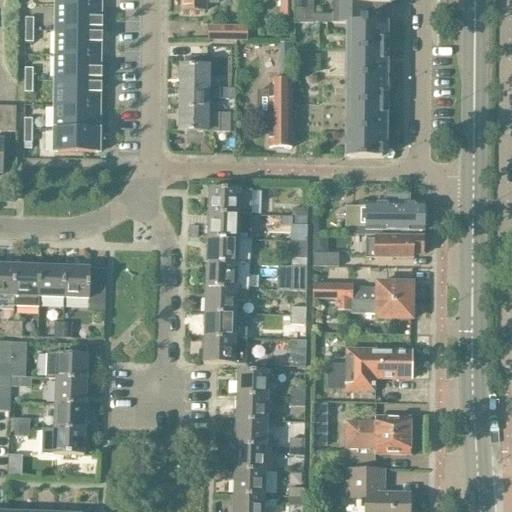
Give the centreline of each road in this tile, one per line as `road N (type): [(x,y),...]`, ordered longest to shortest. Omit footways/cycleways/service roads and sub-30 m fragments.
road 1 (secondary): [(480,511),(472,175)]
road 2 (residential): [(511,248),(506,0)]
road 3 (residential): [(161,430),(167,249),(134,194)]
road 4 (secondary): [(472,175),(475,0)]
road 5 (residential): [(419,174),(420,0)]
road 6 (residential): [(151,0),(149,169)]
road 7 (residential): [(0,228),(87,225),(134,194)]
